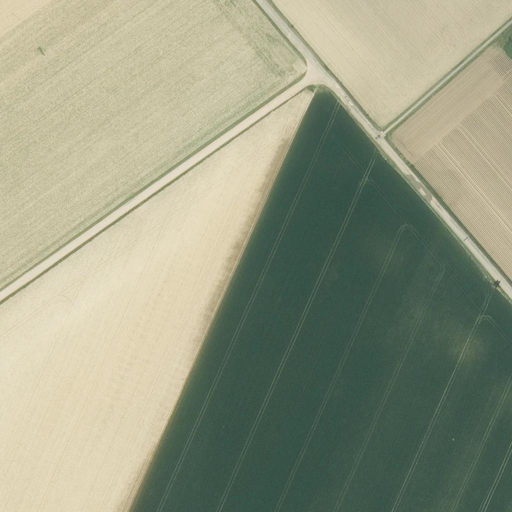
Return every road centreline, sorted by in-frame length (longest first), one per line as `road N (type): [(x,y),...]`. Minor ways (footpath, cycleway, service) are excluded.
road 1 (track): [(321,72),(0,302)]
road 2 (track): [(377,138),(511,297)]
